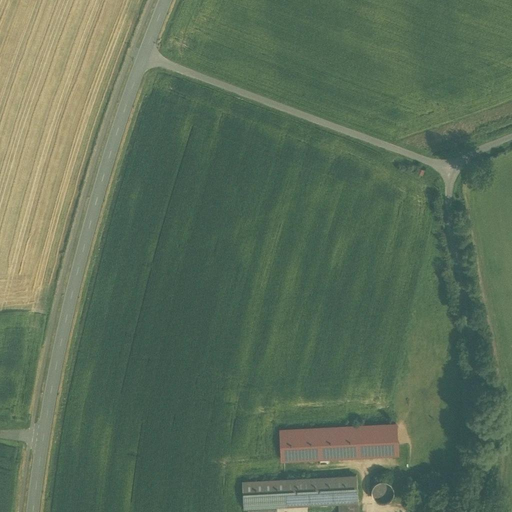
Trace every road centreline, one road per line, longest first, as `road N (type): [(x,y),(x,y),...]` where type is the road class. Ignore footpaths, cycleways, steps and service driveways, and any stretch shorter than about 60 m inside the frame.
road 1 (tertiary): [(42,438),(76,272),(143,54)]
road 2 (unclassified): [(482,511),(477,375),(448,167)]
road 3 (unclassified): [(448,167),(143,54)]
